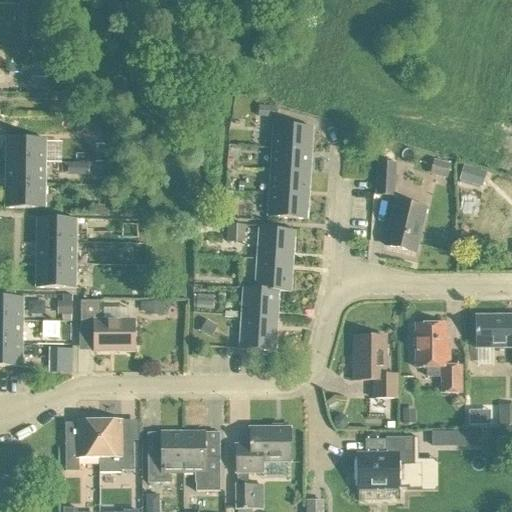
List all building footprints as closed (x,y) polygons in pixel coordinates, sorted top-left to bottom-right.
[(261,111),(260,121),(276,122),(276,111),(261,111)] [(272,150),(311,153),(313,130),(274,128),(272,150)] [(6,141),(6,165),(45,166),(46,142),(6,141)] [(272,150),(271,173),(310,176),(311,153),(272,150)] [(434,163),(431,173),(449,178),(452,168),(434,163)] [(394,199),(396,165),(376,164),(375,198),(394,199)] [(6,165),(6,189),(45,190),(45,166),(6,165)] [(485,175),(463,168),(458,183),(480,190),(485,175)] [(271,173),(269,196),(308,199),(310,176),(271,173)] [(6,189),(5,210),(45,211),(45,190),(6,189)] [(269,196),(268,219),(307,222),(308,199),(269,196)] [(387,248),(414,255),(417,240),(419,240),(426,210),(396,203),(391,223),(392,223),(387,248)] [(37,221),(37,245),(76,245),(76,221),(37,221)] [(229,230),(229,246),(246,246),(246,231),(229,230)] [(258,261),(292,263),(294,233),(259,231),(258,261)] [(36,269),(76,269),(76,245),(37,245),(36,269)] [(258,261),(256,291),(278,293),(290,294),(292,263),(258,261)] [(36,269),(36,290),(75,291),(76,269),(36,269)] [(278,293),(256,291),(244,291),(242,321),(277,323),(278,293)] [(0,323),(23,324),(23,300),(0,299),(0,323)] [(215,300),(198,299),(198,311),(215,312),(215,300)] [(94,330),(94,354),(134,354),(134,322),(100,322),(100,302),(80,302),(80,330),(94,330)] [(71,305),(56,305),(56,318),(71,318),(71,305)] [(511,317),(476,318),(476,350),(511,349),(511,317)] [(242,321),(240,352),(275,353),(277,323),(242,321)] [(0,347),(22,348),(23,324),(0,323),(0,347)] [(415,327),(416,370),(427,370),(427,379),(441,379),(441,395),(461,395),(461,368),(450,368),(449,351),(447,351),(447,326),(415,327)] [(353,383),(374,383),(374,401),(397,401),(398,377),(386,377),(386,339),(355,339),(355,368),(353,368),(353,383)] [(0,347),(0,368),(22,369),(22,348),(0,347)] [(67,356),(53,356),(53,367),(67,367),(67,356)] [(511,408),(498,409),(499,429),(511,429),(511,408)] [(77,422),(77,443),(65,443),(65,473),(79,473),(79,460),(99,460),(99,422),(77,422)] [(99,422),(99,460),(100,477),(123,476),(123,473),(134,472),(133,442),(121,442),(121,422),(99,422)] [(250,430),(250,447),(236,447),(236,475),(237,475),(237,486),(247,486),(247,475),(263,475),(263,464),(291,464),(291,430),(250,430)] [(171,485),(171,476),(183,475),(183,434),(161,434),(161,459),(148,459),(148,485),(171,485)] [(205,434),(183,434),(183,475),(195,475),(195,494),(219,493),(219,460),(205,460),(205,434)] [(437,456),(452,462),(460,445),(444,438),(437,456)] [(356,458),(356,481),(356,489),(399,489),(399,467),(414,467),(414,460),(414,439),(386,439),(386,458),(356,458)] [(235,486),(235,511),(251,511),(251,486),(235,486)] [(323,511),(324,503),(306,503),(306,511),(323,511)]
